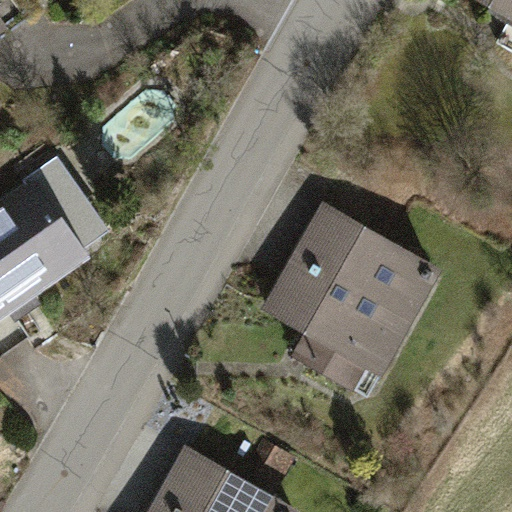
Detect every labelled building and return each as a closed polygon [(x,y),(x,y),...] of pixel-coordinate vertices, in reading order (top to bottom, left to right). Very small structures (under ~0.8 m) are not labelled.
[(511,0),(480,0),(511,17),(511,0)] [(0,58),(25,42),(0,4),(0,58)] [(0,228),(0,326),(19,354),(63,323),(43,294),(122,239),(70,166),(46,182),(53,191),(0,228)] [(338,207),(278,315),(321,339),(308,363),(390,407),(463,275),(338,207)] [(0,367),(19,354),(0,326),(0,367)] [(311,511),(201,451),(167,511),(311,511)]
